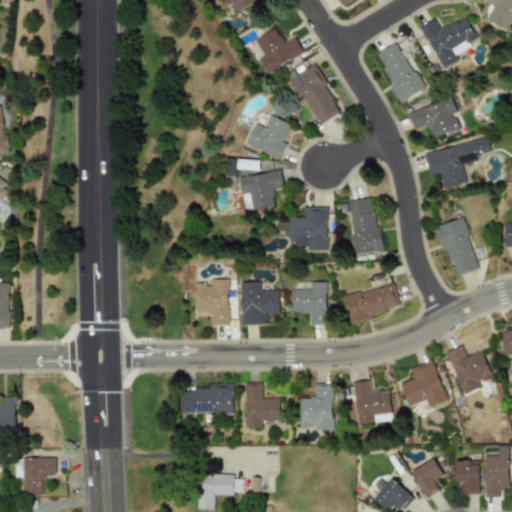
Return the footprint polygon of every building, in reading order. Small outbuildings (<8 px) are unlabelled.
[(262,2),(261,0),(217,0),(218,1),(220,0),(230,0),(234,12),(262,2)] [(511,0),(483,0),(483,2),(492,6),(485,21),(511,31),(511,28),(511,0)] [(420,26),(441,68),(458,60),(454,52),(477,41),(464,16),(439,29),(434,19),(420,26)] [(303,53),(294,37),(285,41),(277,27),(254,40),(263,56),(258,59),(266,72),(303,53)] [(374,55),(400,102),(422,89),(396,42),(374,55)] [(340,112),(312,65),(290,79),(318,125),(340,112)] [(431,139),(458,128),(452,113),(455,111),(449,96),(406,113),(413,130),(426,125),(431,139)] [(0,154),(8,154),(7,134),(2,135),(1,106),(0,106),(0,154)] [(280,159),(287,143),(283,141),(290,124),(269,114),(263,127),(255,123),(246,144),(280,159)] [(428,176),(438,173),(442,188),(465,182),(461,164),(476,161),(474,155),(489,152),(486,138),(422,152),(428,176)] [(240,176),(244,211),(274,207),(271,188),(283,187),(281,170),(240,176)] [(0,197),(9,185),(0,178),(0,197)] [(380,250),(372,197),(346,201),(354,254),(380,250)] [(289,218),(290,249),(328,248),(327,207),(303,207),(303,217),(289,218)] [(436,225),(452,277),(477,269),(461,217),(436,225)] [(504,247),(511,247),(511,223),(503,223),(504,247)] [(228,325),(227,279),(210,279),(210,283),(195,284),(195,313),(210,312),(211,325),(228,325)] [(291,290),(291,313),(308,312),(308,324),(325,324),(325,281),(310,282),(310,289),(291,290)] [(0,328),(8,328),(8,283),(0,282),(0,328)] [(240,325),(264,325),(263,314),(279,314),(278,290),(259,290),(259,282),(239,282),(240,325)] [(341,296),(348,325),(372,319),(371,313),(399,306),(393,283),(341,296)] [(511,330),(500,331),(503,355),(511,354),(511,330)] [(480,387),(478,382),(490,377),(480,351),(465,357),(461,345),(445,351),(461,394),(480,387)] [(407,406),(424,400),(427,407),(446,401),(431,360),(408,368),(412,379),(398,384),(407,406)] [(356,424),(373,423),(372,413),(390,412),(388,390),(369,392),(368,380),(351,382),(356,424)] [(233,412),(232,383),(207,384),(207,389),(179,390),(180,414),(233,412)] [(260,383),(243,383),(244,428),(261,428),(261,421),(279,420),(279,398),(260,398),(260,383)] [(298,398),(299,427),(313,427),(313,430),(332,430),(331,383),(313,384),(313,397),(298,398)] [(14,399),(0,399),(0,428),(14,428),(14,399)] [(483,455),(484,497),(499,497),(499,488),(508,487),(507,455),(483,455)] [(54,474),(54,458),(14,457),(13,477),(22,477),(21,496),(41,496),(42,473),(54,474)] [(435,480),(442,475),(432,458),(409,472),(425,498),(440,488),(435,480)] [(454,482),(459,482),(459,494),(478,494),(478,460),(454,461),(454,482)] [(213,510),(214,493),(242,494),(242,479),(233,479),(233,475),(197,473),(196,509),(213,510)] [(387,511),(393,504),(400,511),(412,499),(390,478),(373,498),(387,511)]
